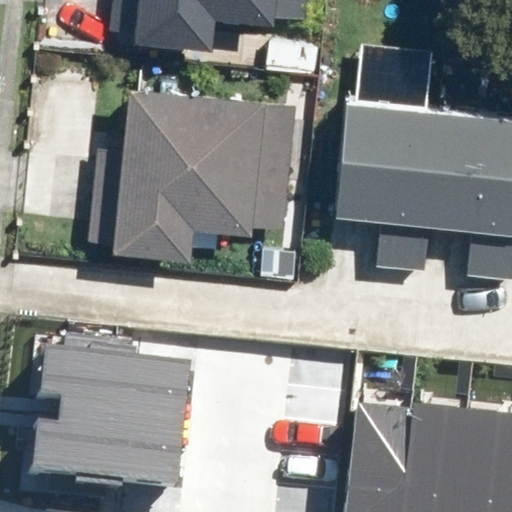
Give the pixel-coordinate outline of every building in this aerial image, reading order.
[(306,0),(118,0),(115,25),(217,38),(221,6),(304,17),(306,0)] [(297,95),(131,76),(123,146),(102,144),(91,238),(201,250),(205,211),(283,220),(297,95)] [(511,111),(348,99),(340,207),(511,220),(511,111)] [(40,353),(29,470),(179,483),(190,367),(40,353)] [(336,379),(257,374),(256,389),(252,458),(331,463),(336,379)] [(511,511),(511,419),(359,401),(345,511),(511,511)]
